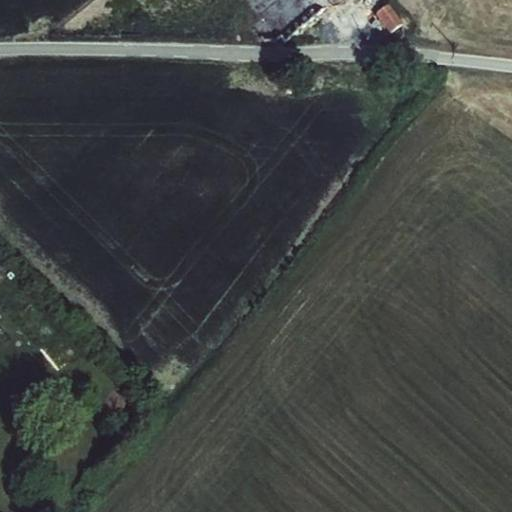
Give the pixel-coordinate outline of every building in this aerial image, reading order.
[(312,28),(344,0),(306,0),(296,9),(312,28)] [(387,16),(394,10),(386,0),(376,0),(375,2),(387,16)] [(312,28),(296,9),(292,6),(281,16),(274,9),(263,19),(284,42),(291,36),(297,42),(312,28)] [(355,9),(349,14),(354,19),(359,14),(355,9)] [(228,100),(247,81),(235,68),(216,87),(228,100)] [(157,103),(172,122),(186,111),(171,92),(157,103)]
